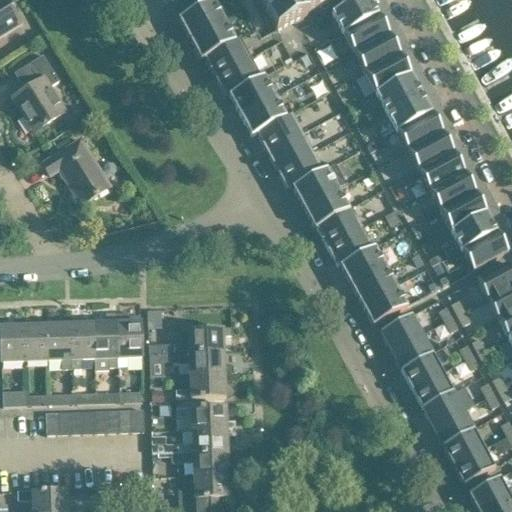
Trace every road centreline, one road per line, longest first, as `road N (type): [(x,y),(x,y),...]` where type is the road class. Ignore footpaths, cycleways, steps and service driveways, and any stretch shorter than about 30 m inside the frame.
road 1 (tertiary): [(442,511),(254,194)]
road 2 (residential): [(0,271),(158,252),(209,230),(254,194)]
road 3 (residential): [(511,209),(398,0)]
road 4 (tertiary): [(254,194),(132,16)]
road 5 (residential): [(146,448),(0,452)]
